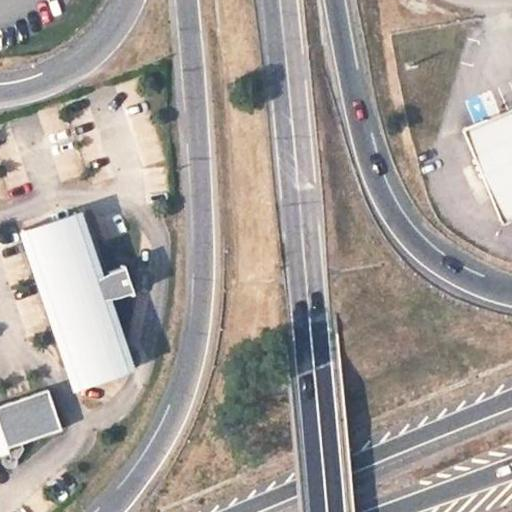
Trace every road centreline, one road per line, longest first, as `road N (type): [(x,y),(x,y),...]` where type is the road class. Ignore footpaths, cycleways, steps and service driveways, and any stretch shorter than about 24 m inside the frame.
road 1 (trunk): [(187,0),(205,250),(199,325),(167,432),(111,511)]
road 2 (motorway): [(278,0),(323,511)]
road 3 (motorway): [(511,298),(444,271),(401,226),(373,169),(337,0)]
road 4 (trunk): [(511,399),(240,511)]
road 5 (unclassified): [(129,0),(86,57),(0,96)]
road 6 (motorway): [(389,511),(511,467)]
